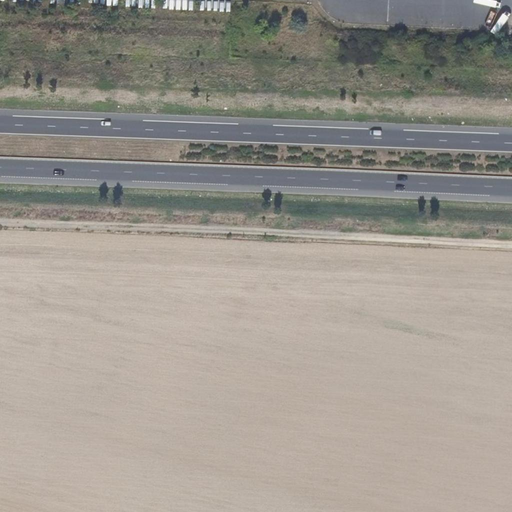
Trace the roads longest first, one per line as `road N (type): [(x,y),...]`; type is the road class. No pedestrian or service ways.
road 1 (trunk): [(0,167),(511,188)]
road 2 (track): [(511,245),(0,224)]
road 3 (trunk): [(511,143),(0,124)]
